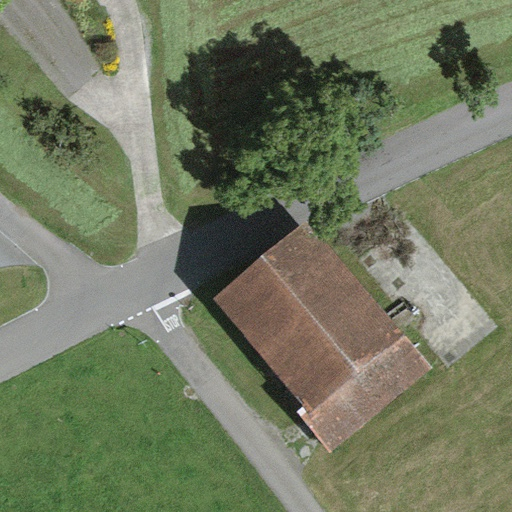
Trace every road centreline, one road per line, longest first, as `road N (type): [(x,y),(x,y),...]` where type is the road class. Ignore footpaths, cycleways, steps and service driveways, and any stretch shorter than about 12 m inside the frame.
road 1 (tertiary): [(511,106),(152,261)]
road 2 (unclassified): [(327,511),(152,261)]
road 3 (tertiary): [(152,261),(0,341)]
